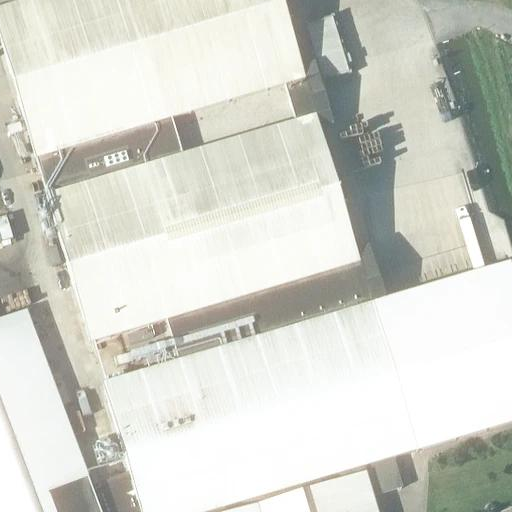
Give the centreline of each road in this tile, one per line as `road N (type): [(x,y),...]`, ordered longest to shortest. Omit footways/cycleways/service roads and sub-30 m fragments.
road 1 (unknown): [(401,35),(438,223)]
road 2 (track): [(511,21),(470,11),(392,38)]
